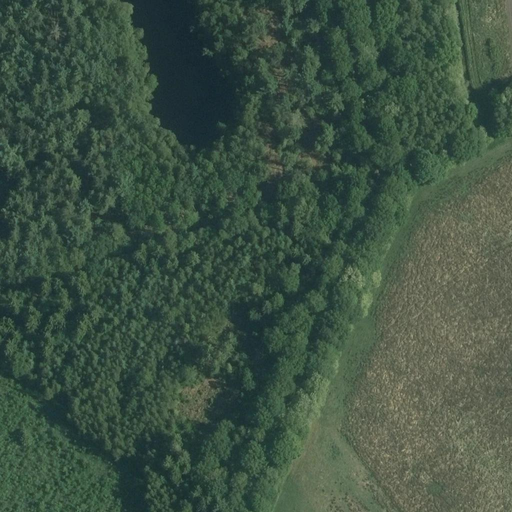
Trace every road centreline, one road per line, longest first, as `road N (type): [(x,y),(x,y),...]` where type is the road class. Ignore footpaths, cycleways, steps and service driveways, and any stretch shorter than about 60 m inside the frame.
road 1 (track): [(243,511),(383,177)]
road 2 (track): [(0,298),(315,197)]
road 3 (track): [(383,177),(349,0)]
road 4 (track): [(383,177),(511,108)]
